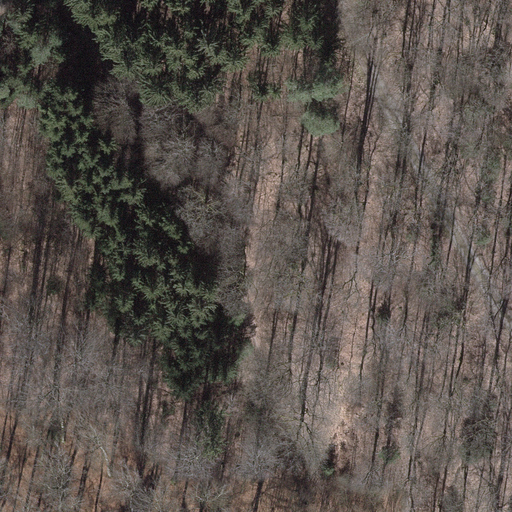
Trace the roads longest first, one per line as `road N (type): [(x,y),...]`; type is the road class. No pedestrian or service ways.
road 1 (track): [(341,511),(86,0)]
road 2 (track): [(511,284),(322,0)]
